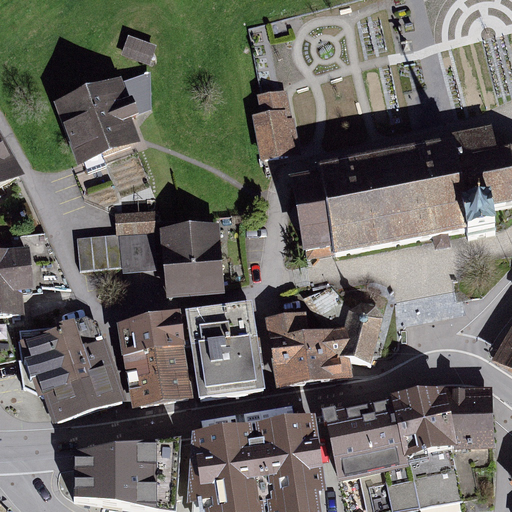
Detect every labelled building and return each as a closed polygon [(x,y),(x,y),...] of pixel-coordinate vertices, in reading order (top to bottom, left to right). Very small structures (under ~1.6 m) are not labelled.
[(158,52),(127,42),(120,63),(152,73),(158,52)] [(138,83),(53,112),(75,173),(138,151),(127,118),(148,111),(138,83)] [(279,96),(261,99),(265,119),(256,121),(264,162),(288,158),(295,147),(290,123),(284,125),(279,96)] [(321,181),(294,187),(298,211),(293,216),(293,222),(296,228),(302,231),(306,255),(333,250),(335,258),(467,233),(468,241),(496,236),(491,212),(511,207),(511,146),(509,147),(509,149),(495,152),(491,132),(451,139),(453,148),(319,174),(321,181)] [(0,141),(0,193),(21,182),(0,141)] [(151,217),(121,220),(122,234),(152,232),(151,217)] [(164,236),(170,298),(222,294),(216,232),(164,236)] [(157,268),(154,236),(120,239),(121,241),(123,271),(157,268)] [(123,271),(121,241),(77,245),(80,274),(123,271)] [(25,256),(0,259),(0,319),(20,317),(18,293),(31,291),(28,258),(25,256)] [(344,334),(349,315),(330,292),(306,303),(317,317),(322,317),(333,336),(344,334)] [(339,359),(345,361),(371,368),(382,321),(375,310),(361,306),(349,315),(344,334),(342,347),(339,359)] [(250,309),(188,317),(193,351),(199,392),(262,383),(250,309)] [(188,317),(121,333),(126,360),(187,352),(193,351),(188,317)] [(275,357),(342,347),(344,334),(333,336),(302,341),(298,322),(270,325),(275,357)] [(87,323),(72,326),(88,384),(49,396),(58,426),(122,405),(96,328),(87,323)] [(72,326),(20,333),(25,365),(20,365),(23,383),(32,381),(38,385),(43,398),(49,396),(88,384),(72,326)] [(511,345),(498,364),(511,371),(511,345)] [(342,347),(275,357),(280,389),(348,379),(345,361),(339,359),(342,347)] [(187,352),(126,360),(135,410),(189,401),(185,377),(190,377),(187,352)] [(262,383),(199,392),(200,404),(264,395),(262,383)] [(458,472),(473,472),(494,471),(490,395),(452,396),(443,397),(454,451),(458,472)] [(395,406),(408,460),(454,451),(443,397),(395,403),(395,406)] [(408,460),(395,406),(332,420),(331,416),(322,418),(324,430),(329,429),(341,484),(361,480),(368,511),(370,511),(372,511),(378,511),(419,511),(419,510),(408,460)] [(248,433),(198,440),(193,511),(315,511),(314,495),(322,494),(310,423),(260,432),(262,446),(250,448),(248,433)] [(176,511),(181,443),(74,458),(74,504),(130,511),(176,511)] [(408,460),(419,510),(428,510),(463,502),(458,472),(454,451),(408,460)] [(473,472),(458,472),(463,502),(479,499),(473,472)]
